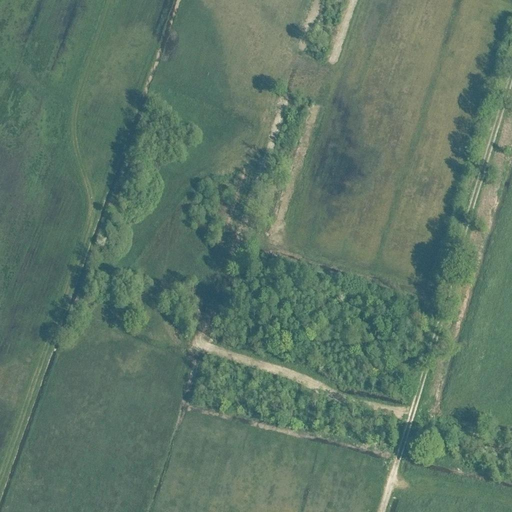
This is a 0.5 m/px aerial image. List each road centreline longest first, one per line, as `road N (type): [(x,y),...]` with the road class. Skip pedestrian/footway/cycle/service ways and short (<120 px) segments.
road 1 (track): [(511,75),(382,511)]
road 2 (track): [(411,414),(334,397),(204,349)]
